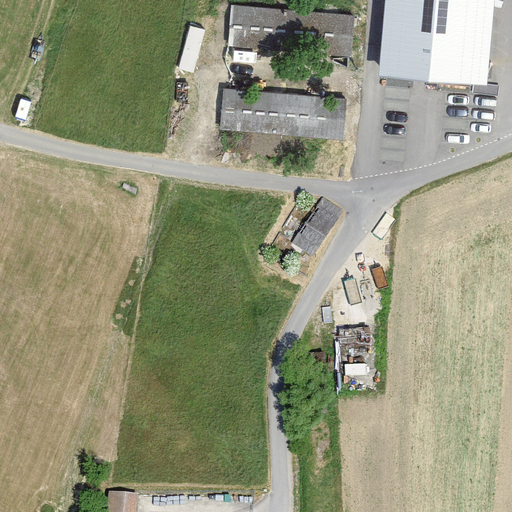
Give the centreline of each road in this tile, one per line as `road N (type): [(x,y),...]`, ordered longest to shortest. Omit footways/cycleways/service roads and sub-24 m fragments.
road 1 (track): [(373,0),(372,191),(281,351),(279,511)]
road 2 (unclassified): [(511,141),(372,191),(290,187),(69,153),(0,131)]
